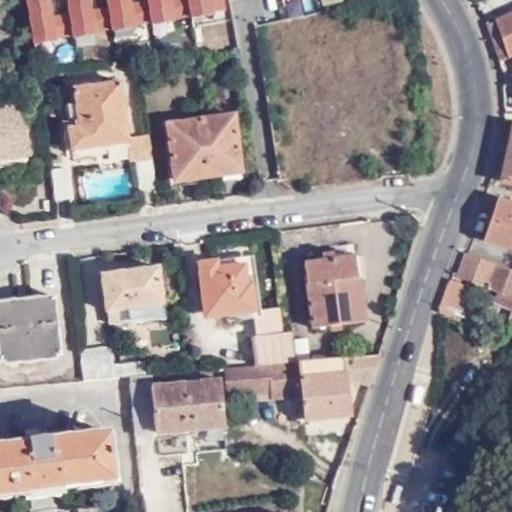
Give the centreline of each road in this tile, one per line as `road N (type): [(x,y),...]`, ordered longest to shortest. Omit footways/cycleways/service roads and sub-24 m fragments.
road 1 (residential): [(0,247),(392,192),(452,202)]
road 2 (tertiary): [(356,511),(452,202)]
road 3 (tertiary): [(452,202),(478,107),(475,66),(443,0)]
road 4 (unknown): [(269,209),(248,54),(251,0)]
